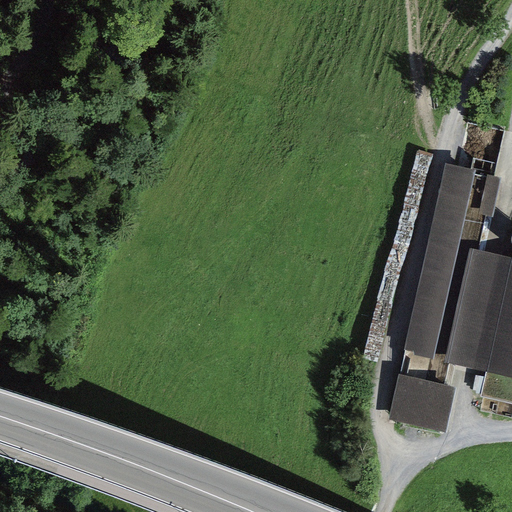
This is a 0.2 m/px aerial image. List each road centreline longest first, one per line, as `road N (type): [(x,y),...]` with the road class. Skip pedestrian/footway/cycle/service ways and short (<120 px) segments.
road 1 (track): [(511,27),(458,110),(430,185),(372,424),(390,467),(406,477)]
road 2 (secondary): [(0,423),(242,511)]
road 3 (track): [(390,511),(406,477),(439,447),(511,430)]
